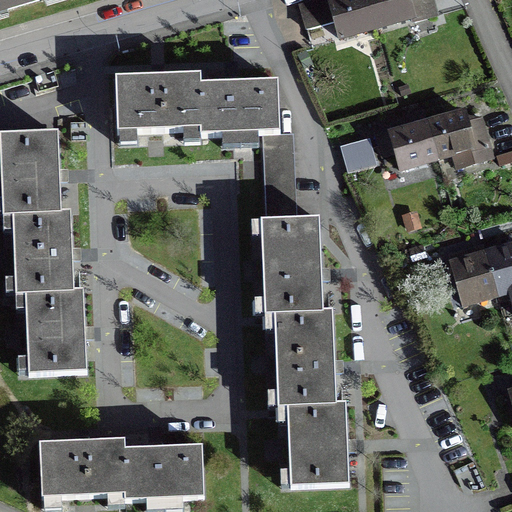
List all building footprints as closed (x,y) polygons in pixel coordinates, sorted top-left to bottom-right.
[(0,0),(0,12),(41,0),(0,0)] [(337,41),(375,31),(366,0),(351,0),(328,7),(327,2),(299,10),(305,33),(320,28),(318,21),(330,17),(337,41)] [(433,10),(432,6),(430,0),(366,0),(375,31),(412,20),(411,16),(433,10)] [(232,88),(198,89),(198,80),(160,81),(114,82),(115,138),(200,136),(200,141),(261,140),(261,139),(278,138),(277,87),(232,88)] [(455,171),(490,161),(479,121),(466,125),(463,117),(426,128),(436,162),(452,158),(455,171)] [(398,173),(436,162),(426,128),(388,139),(398,173)] [(261,140),(265,226),(295,225),(291,137),(278,138),(261,139),(261,140)] [(0,178),(2,222),(11,221),(15,300),(24,300),(28,380),(85,377),(83,334),(81,297),(72,298),(70,256),(68,218),(60,219),(58,177),(56,139),(0,141),(0,178)] [(347,175),(374,168),(367,143),(340,151),(347,175)] [(509,165),(507,156),(495,160),(498,168),(509,165)] [(344,410),(335,410),(333,370),(330,317),(321,317),(320,277),(317,224),(295,225),(265,226),(260,227),(264,320),(273,320),(277,413),(286,412),(290,492),(347,490),(345,449),(344,410)] [(511,248),(484,257),(496,299),(510,294),(511,300),(511,248)] [(461,309),(496,299),(484,257),(449,267),(461,309)] [(156,454),(122,455),(122,446),(82,447),(38,449),(40,503),(124,500),(124,506),(202,503),(200,452),(156,454)]
